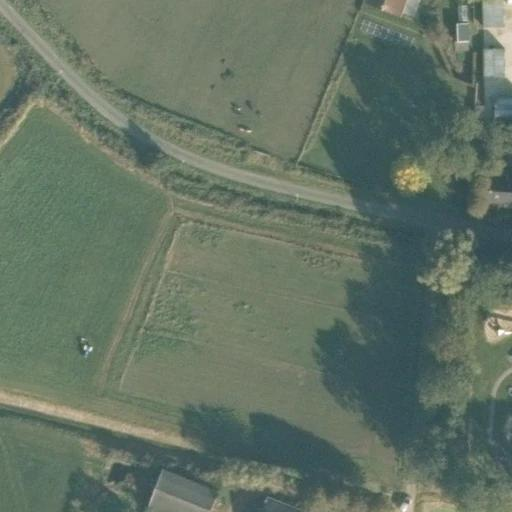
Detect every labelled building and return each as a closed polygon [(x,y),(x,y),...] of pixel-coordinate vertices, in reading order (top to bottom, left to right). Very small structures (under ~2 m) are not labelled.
[(369,0),(369,2),(400,14),(405,0),(369,0)] [(505,28),(504,0),(482,0),(483,28),(505,28)] [(457,24),(458,42),(470,42),(469,23),(457,24)] [(506,50),(484,50),(484,78),(506,78),(506,50)] [(511,96),(495,96),(495,118),(511,118),(511,96)] [(508,172),(486,171),(484,202),(506,204),(506,207),(511,207),(511,175),(508,175),(508,172)] [(209,511),(218,490),(162,468),(147,508),(157,511),(209,511)] [(302,511),(268,499),(263,511),(302,511)]
